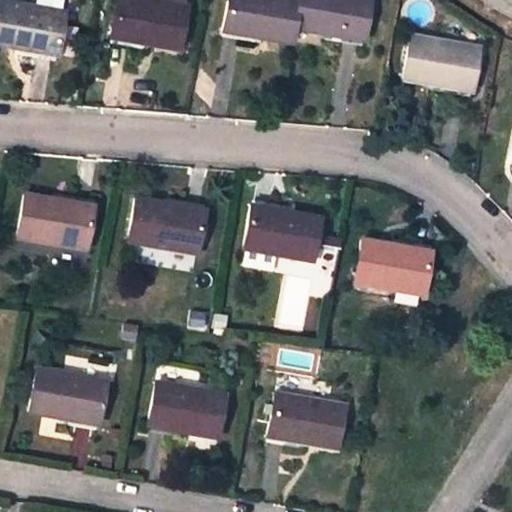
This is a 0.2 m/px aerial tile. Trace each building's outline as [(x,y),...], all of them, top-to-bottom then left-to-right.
[(177,51),(185,7),(150,1),(150,0),(116,0),(110,38),(177,51)] [(297,0),(228,0),(222,32),(291,43),(294,29),(299,0),(297,0)] [(298,0),(299,0),(294,29),(360,40),(367,0),(298,0)] [(0,46),(54,57),(62,13),(0,2),(0,46)] [(477,47),(410,36),(402,80),(469,91),(477,47)] [(91,206),(24,195),(16,239),(84,250),(91,206)] [(201,211),(135,200),(128,243),(194,254),(201,211)] [(317,218),(250,207),(243,250),(311,262),(317,218)] [(428,251),(361,240),(354,283),(421,295),(428,251)] [(103,381),(36,369),(28,413),(95,425),(103,381)] [(222,395),(154,383),(147,427),(216,439),(222,395)] [(341,405),(275,394),(267,439),(334,450),(341,405)]
